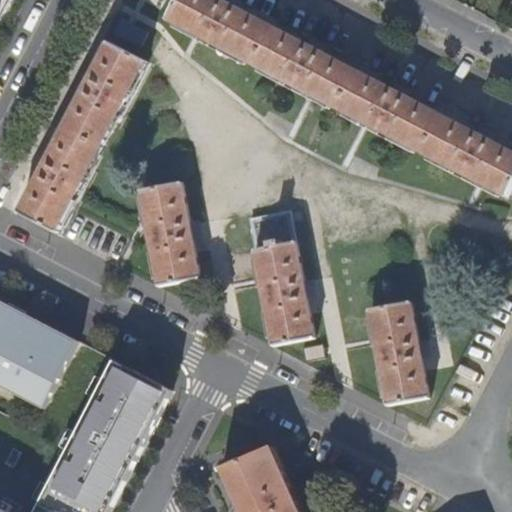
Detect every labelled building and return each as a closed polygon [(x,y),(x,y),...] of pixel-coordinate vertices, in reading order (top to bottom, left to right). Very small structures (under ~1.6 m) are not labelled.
[(506,196),(511,185),(511,152),(219,0),(181,0),(170,21),(506,196)] [(111,44),(23,211),(59,229),(69,210),(147,62),(111,44)] [(10,153),(0,172),(0,174),(11,180),(22,159),(10,153)] [(204,275),(184,182),(144,190),(164,283),(204,275)] [(315,334),(295,240),(256,249),(276,342),(315,334)] [(82,343),(0,300),(0,386),(13,393),(46,410),(82,343)] [(428,391),(408,300),(368,308),(389,401),(428,391)] [(0,511),(113,511),(118,503),(113,500),(120,486),(125,488),(141,457),(139,456),(144,447),(146,448),(175,391),(117,361),(38,511),(9,511),(0,507),(0,511)] [(231,511),(310,511),(289,464),(278,469),(268,451),(215,476),(231,511)] [(118,503),(125,488),(120,486),(113,500),(118,503)]
